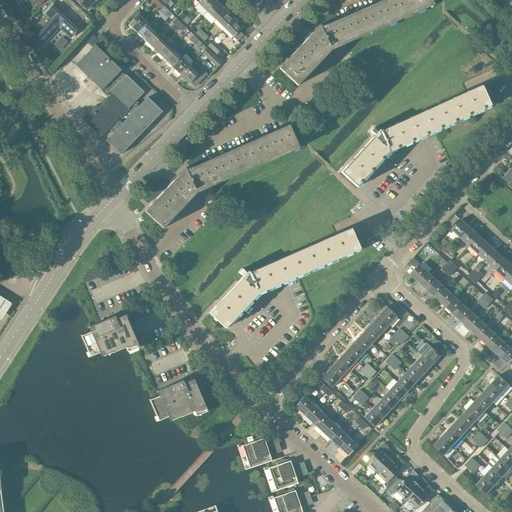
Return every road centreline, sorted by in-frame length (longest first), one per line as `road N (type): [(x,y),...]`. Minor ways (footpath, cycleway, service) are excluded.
road 1 (residential): [(480,511),(411,445),(463,366),(464,350),(381,277)]
road 2 (residential): [(264,406),(210,356),(110,200)]
road 3 (residential): [(110,200),(0,15)]
road 4 (secondary): [(0,364),(52,275),(110,200)]
road 5 (residential): [(264,406),(381,277)]
road 6 (residential): [(191,113),(115,36),(114,20),(130,0)]
